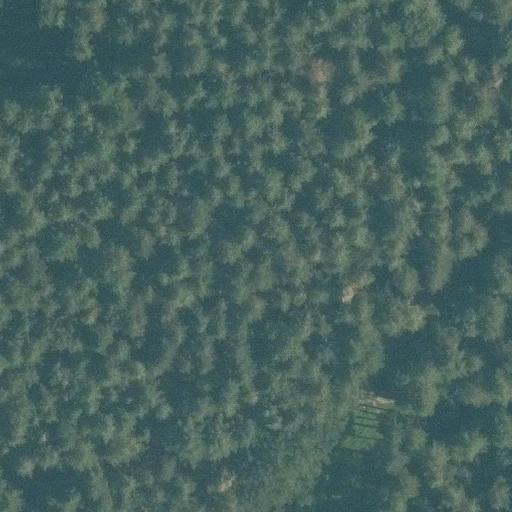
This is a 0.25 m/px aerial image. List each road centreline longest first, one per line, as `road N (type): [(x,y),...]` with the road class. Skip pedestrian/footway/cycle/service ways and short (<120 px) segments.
road 1 (tertiary): [(237,511),(511,196)]
road 2 (track): [(372,0),(378,350)]
road 3 (track): [(332,402),(511,371)]
road 4 (track): [(332,402),(364,432),(366,511)]
